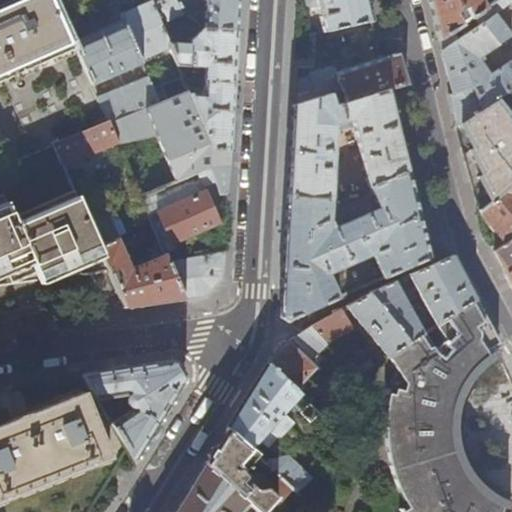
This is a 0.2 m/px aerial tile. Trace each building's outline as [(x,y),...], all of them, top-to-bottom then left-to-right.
[(0,165),(53,144),(106,122),(95,97),(90,84),(74,48),(69,50),(49,0),(21,0),(19,1),(12,4),(0,9),(0,165)] [(178,0),(149,0),(150,1),(162,30),(169,27),(166,22),(184,14),(178,0)] [(238,0),(203,0),(205,5),(204,28),(206,28),(236,30),(238,0)] [(366,0),(305,0),(306,4),(311,6),(317,5),(323,31),(372,21),(366,0)] [(483,0),(428,0),(439,40),(488,7),(483,0)] [(511,0),(497,0),(488,7),(439,40),(441,52),(449,83),(451,92),(448,94),(456,126),(468,118),(511,88),(511,60),(491,74),(479,58),(511,36),(496,15),(511,3),(511,0)] [(150,1),(119,14),(138,60),(169,46),(162,30),(150,1)] [(71,41),(74,48),(90,84),(140,63),(138,60),(119,14),(115,5),(111,7),(116,21),(71,41)] [(235,56),(236,30),(206,28),(204,28),(201,26),(189,37),(188,42),(180,42),(173,25),(169,27),(162,30),(169,46),(178,70),(181,75),(182,77),(233,80),(235,56)] [(294,65),(314,65),(317,32),(296,30),(294,65)] [(334,105),(389,89),(406,84),(403,71),(399,53),(336,72),(335,69),(329,67),(293,77),(291,105),(330,94),(334,105)] [(148,83),(150,88),(181,75),(178,70),(148,83)] [(145,77),(95,97),(106,122),(156,102),(150,88),(148,83),(145,77)] [(232,113),(233,80),(182,77),(186,89),(211,149),(229,151),(232,113)] [(154,139),(174,183),(208,168),(211,174),(219,195),(227,194),(229,154),(229,151),(211,149),(186,89),(156,102),(106,122),(115,143),(118,148),(118,149),(154,139)] [(397,123),(389,89),(334,105),(330,94),(291,105),(288,170),(286,196),(331,199),(332,185),(334,134),(340,134),(341,128),(354,126),(368,187),(408,170),(397,123)] [(511,186),(511,96),(509,91),(468,118),(475,130),(481,143),(478,145),(485,158),(490,169),(487,172),(490,178),(493,183),(500,197),(511,186)] [(62,165),(115,143),(106,122),(53,144),(62,165)] [(197,179),(211,174),(208,168),(174,183),(140,199),(143,205),(147,214),(162,248),(217,224),(197,179)] [(419,213),(408,170),(368,187),(377,207),(334,227),(330,217),(331,199),(286,196),(284,221),(279,317),(285,321),(338,298),(327,274),(371,254),(382,279),(430,258),(419,213)] [(511,186),(500,197),(479,214),(501,241),(504,244),(511,237),(511,186)] [(6,202),(0,205),(0,286),(18,284),(60,279),(109,272),(84,214),(77,198),(16,223),(6,202)] [(111,202),(84,214),(109,272),(125,308),(154,303),(184,299),(168,263),(164,254),(129,269),(114,234),(122,230),(117,218),(118,217),(111,202)] [(140,217),(147,214),(143,205),(136,208),(140,217)] [(511,237),(504,244),(495,252),(505,271),(507,275),(511,270),(511,237)] [(206,256),(168,263),(184,299),(205,296),(213,287),(222,277),(224,248),(224,243),(207,245),(206,256)] [(407,274),(435,325),(475,300),(469,289),(458,268),(451,255),(407,274)] [(311,325),(328,342),(352,327),(345,315),(350,312),(387,357),(409,340),(410,341),(418,336),(423,333),(394,280),(368,292),(311,325)] [(449,445),(448,430),(448,424),(448,418),(450,405),(451,400),(453,396),(454,394),(460,383),(463,378),(473,365),(490,353),(487,348),(497,342),(475,300),(435,325),(434,326),(442,338),(435,350),(438,351),(435,354),(432,347),(427,350),(418,336),(410,341),(409,340),(387,357),(386,357),(405,385),(402,392),(395,390),(392,395),(387,394),(385,402),(389,405),(385,409),(384,427),(385,440),(385,450),(387,461),(389,468),(392,478),(399,492),(408,508),(402,511),(499,511),(501,508),(489,501),(477,492),(468,484),(464,478),(457,466),(455,460),(451,453),(449,445)] [(311,356),(328,342),(311,325),(300,331),(292,336),(311,356)] [(277,347),(267,363),(294,389),(315,368),(289,339),(282,344),(277,347)] [(353,368),(361,376),(374,366),(368,358),(353,368)] [(184,383),(170,361),(132,367),(82,375),(96,399),(126,451),(134,463),(165,414),(168,409),(184,383)] [(300,395),(294,389),(267,363),(246,397),(226,428),(249,448),(269,428),(277,435),(291,421),(283,413),(293,402),(300,395)] [(0,502),(108,459),(83,393),(21,417),(0,424),(0,502)] [(301,412),(311,422),(320,414),(300,395),(293,402),(302,411),(301,412)] [(117,467),(126,451),(96,399),(87,402),(108,459),(0,502),(0,511),(87,511),(103,489),(106,484),(117,467)] [(249,448),(226,428),(207,459),(205,462),(249,502),(258,511),(262,511),(278,496),(284,501),(294,490),(278,475),(268,485),(266,483),(257,486),(247,476),(247,471),(243,468),(252,458),(259,463),(262,460),(249,448)] [(262,460),(278,475),(294,490),(297,493),(312,477),(289,455),(262,460)] [(240,511),(249,502),(205,462),(184,496),(173,511),(258,511),(256,511),(240,511)]
